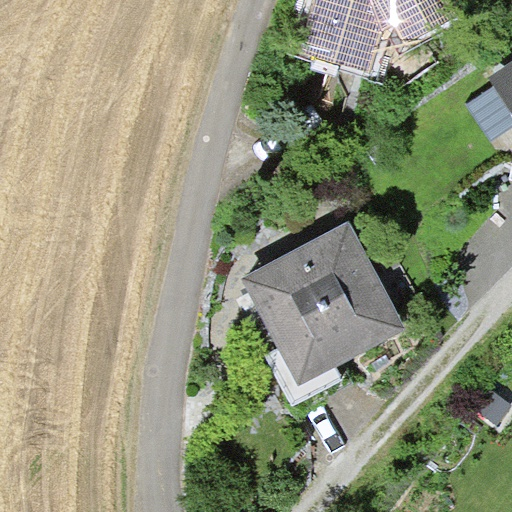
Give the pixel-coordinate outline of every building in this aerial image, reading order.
[(450,0),(306,0),(289,55),(377,82),(395,26),(409,48),(460,18),(450,0)] [(511,61),(488,77),(494,86),(511,111),(511,61)] [(511,125),(511,111),(494,86),(467,105),(491,140),(511,125)] [(350,219),(241,277),(279,347),(299,385),(335,366),(407,327),(350,219)] [(342,380),(335,366),(299,385),(279,347),(265,355),(292,407),(342,380)] [(511,405),(511,403),(491,390),(477,411),(498,426),(511,405)]
